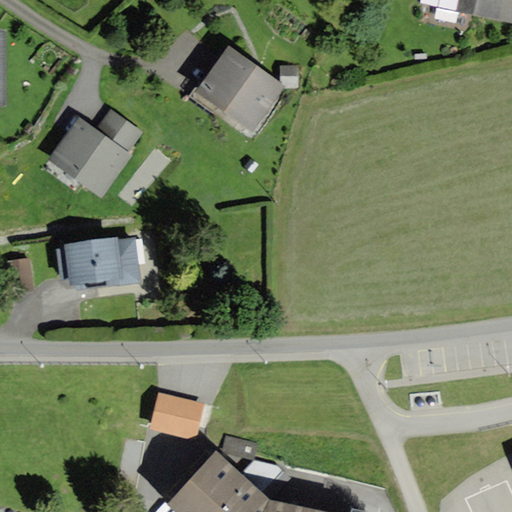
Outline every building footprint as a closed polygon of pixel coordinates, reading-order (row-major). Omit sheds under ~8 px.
[(511,0),(438,0),(437,5),(511,20),(511,0)] [(285,88),(228,49),(212,72),(196,96),(253,135),(285,88)] [(88,127),(76,119),(48,159),(102,196),(143,138),(108,114),(95,133),(88,127)] [(131,235),(66,245),(73,285),(101,281),(137,275),(131,235)] [(203,402),(157,393),(149,432),(196,440),(203,402)] [(320,511),(276,503),(218,453),(170,508),(174,511),(320,511)]
